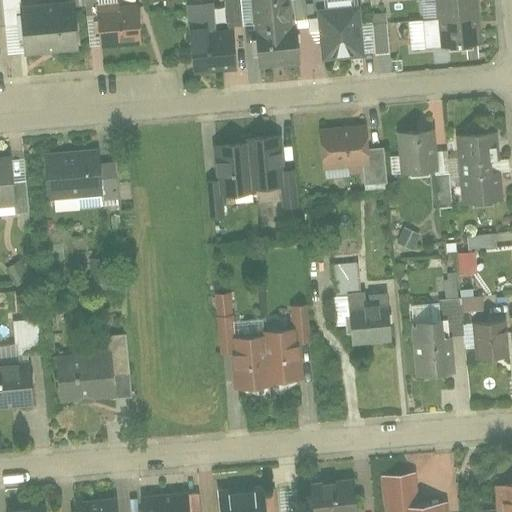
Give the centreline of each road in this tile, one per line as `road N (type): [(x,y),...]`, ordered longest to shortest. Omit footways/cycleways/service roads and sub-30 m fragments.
road 1 (residential): [(0,472),(511,426)]
road 2 (residential): [(0,123),(511,78)]
